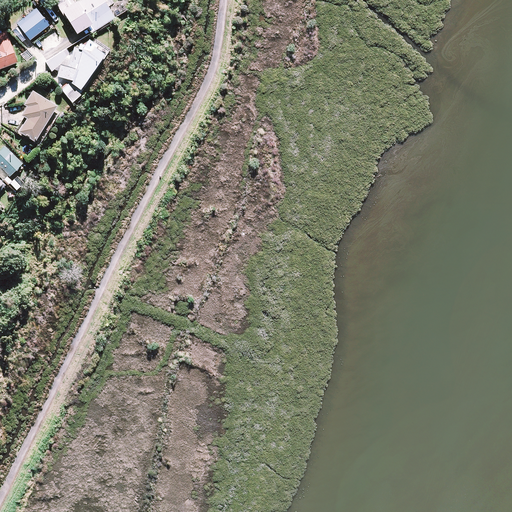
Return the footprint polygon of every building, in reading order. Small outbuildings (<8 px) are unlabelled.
[(115,18),(103,0),(81,0),(75,4),(72,0),(63,0),(56,5),(65,18),(67,16),(78,33),(87,27),(91,33),(115,18)] [(50,24),(36,8),(17,23),(19,26),(13,31),(25,45),(50,24)] [(0,68),(18,63),(6,30),(0,32),(0,68)] [(80,43),(79,48),(75,46),(72,56),(66,48),(45,62),(51,70),(54,69),(59,71),(57,76),(73,80),(71,83),(81,90),(109,50),(99,43),(87,39),(85,45),(80,43)] [(77,90),(75,91),(69,84),(62,90),(73,102),(78,98),(81,95),(77,90)] [(58,106),(33,90),(24,104),(27,106),(22,114),(27,117),(19,131),(36,141),(58,106)] [(23,163),(6,146),(0,151),(0,166),(9,176),(23,163)]
